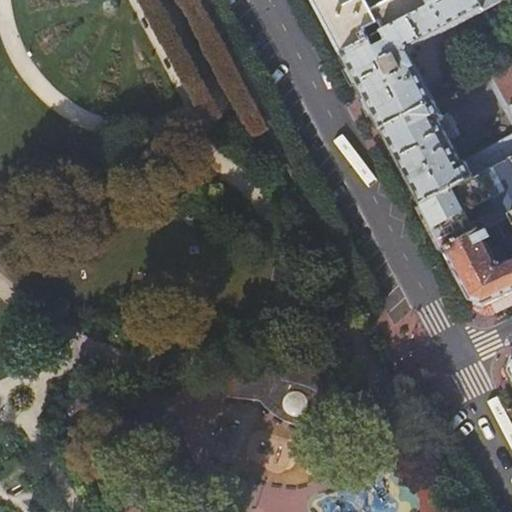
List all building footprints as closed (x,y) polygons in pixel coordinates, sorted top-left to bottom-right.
[(312,0),(343,58),(373,41),(367,31),(382,24),(386,34),(433,8),(428,0),(395,0),(373,13),(366,0),(312,0)] [(363,95),(383,132),(437,103),(411,56),(415,48),(486,10),(479,0),(428,0),(433,8),(386,34),(384,35),(387,41),(376,47),(373,41),(343,58),(363,95)] [(511,0),(479,0),(486,10),(505,0),(511,0)] [(511,27),(499,35),(507,49),(511,46),(511,27)] [(511,159),(511,62),(487,76),(511,120),(511,138),(464,164),(451,140),(461,134),(449,112),(443,116),(437,103),(383,132),(391,147),(423,207),(511,159)] [(454,94),(461,90),(458,85),(451,89),(454,94)] [(434,229),(446,251),(466,241),(454,217),(491,198),(503,221),(504,220),(511,216),(511,159),(423,207),(434,229)] [(487,306),(511,294),(511,253),(497,224),(466,241),(446,251),(458,274),(472,300),(479,303),(487,306)]
